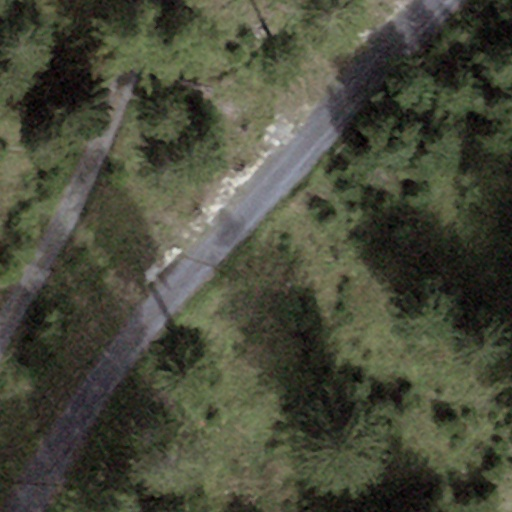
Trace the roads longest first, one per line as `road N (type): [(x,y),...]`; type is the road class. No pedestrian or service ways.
road 1 (track): [(438,0),(125,353),(36,511)]
road 2 (track): [(0,336),(107,122),(151,0)]
